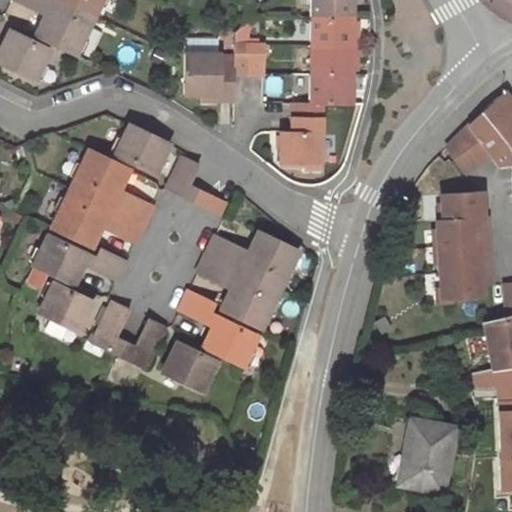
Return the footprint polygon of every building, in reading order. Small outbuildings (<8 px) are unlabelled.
[(17,0),(39,11),(44,0),(17,0)] [(94,17),(94,16),(61,0),(44,0),(39,11),(46,14),(49,7),(89,26),(94,17)] [(61,0),(94,16),(99,5),(88,0),(61,0)] [(310,0),(311,18),(353,17),(352,0),(310,0)] [(46,14),(36,35),(77,54),(89,26),(49,7),(46,14)] [(311,18),(310,45),(352,46),(353,17),(311,18)] [(50,51),(7,31),(0,46),(0,62),(35,80),(50,51)] [(234,74),(234,61),(220,61),(220,53),(218,53),(218,38),(187,39),(187,54),(185,54),(186,95),(202,94),(216,95),(217,101),(234,101),(234,74)] [(250,45),(233,45),(233,52),(234,61),(234,74),(251,74),(250,45)] [(250,45),(251,74),(264,74),(264,45),(250,45)] [(352,46),(310,45),(310,46),(310,74),(351,74),(352,46)] [(233,52),(220,53),(220,61),(234,61),(233,52)] [(293,103),(292,117),(321,119),(320,104),(351,103),(351,74),(310,74),(310,103),(293,103)] [(511,105),(511,102),(505,92),(495,99),(469,124),(473,129),(476,133),(511,105)] [(511,105),(476,133),(491,154),(500,166),(511,164),(511,105)] [(321,119),(292,117),(292,134),(281,135),(281,165),(321,166),(321,119)] [(156,173),(171,143),(128,123),(114,154),(156,173)] [(469,124),(458,136),(462,138),(473,129),(469,124)] [(447,147),(465,172),(491,154),(476,133),(473,129),(462,138),(458,136),(447,147)] [(129,169),(89,148),(75,177),(116,197),(120,190),(129,169)] [(198,166),(182,158),(168,187),(184,195),(188,185),(198,166)] [(116,197),(75,177),(70,186),(120,211),(128,194),(120,190),(116,197)] [(208,194),(188,185),(184,195),(203,205),(208,194)] [(120,211),(70,186),(65,196),(107,217),(103,226),(111,230),(120,211)] [(483,218),(481,192),(441,194),(443,220),(437,220),(442,297),(482,294),(481,282),(476,218),(483,218)] [(152,206),(128,194),(120,211),(143,223),(152,206)] [(223,202),(208,194),(203,205),(217,212),(223,202)] [(65,196),(51,225),(93,245),(103,226),(107,217),(65,196)] [(143,223),(120,211),(111,230),(135,242),(143,223)] [(491,281),(486,218),(483,218),(476,218),(481,282),(491,281)] [(257,231),(247,251),(243,259),(286,281),(300,252),(257,231)] [(32,264),(74,285),(89,255),(46,234),(32,264)] [(233,265),(241,248),(215,236),(207,253),(233,265)] [(247,251),(241,248),(233,265),(282,290),(286,281),(243,259),(247,251)] [(90,267),(117,280),(125,262),(99,249),(90,267)] [(224,284),(233,265),(207,253),(198,272),(224,284)] [(282,290),(233,265),(224,284),(230,287),(236,277),(278,298),(282,290)] [(230,287),(221,308),(263,329),(278,298),(236,277),(230,287)] [(93,303),(51,283),(38,312),(80,331),(93,303)] [(215,305),(190,292),(181,311),(207,323),(215,305)] [(110,350),(116,336),(127,312),(111,305),(92,342),(110,350)] [(217,315),(204,345),(245,364),(259,335),(217,315)] [(511,317),(508,319),(484,324),(492,367),(511,363),(511,317)] [(147,367),(165,329),(148,321),(137,345),(130,360),(147,367)] [(116,336),(110,350),(120,355),(126,341),(116,336)] [(126,341),(120,355),(130,360),(137,345),(126,341)] [(217,361),(177,343),(162,370),(204,392),(217,361)] [(503,490),(511,489),(511,400),(498,401),(503,490)] [(400,484),(442,492),(454,427),(409,418),(403,456),(405,457),(400,484)] [(374,511),(375,509),(334,503),(332,511),(374,511)]
